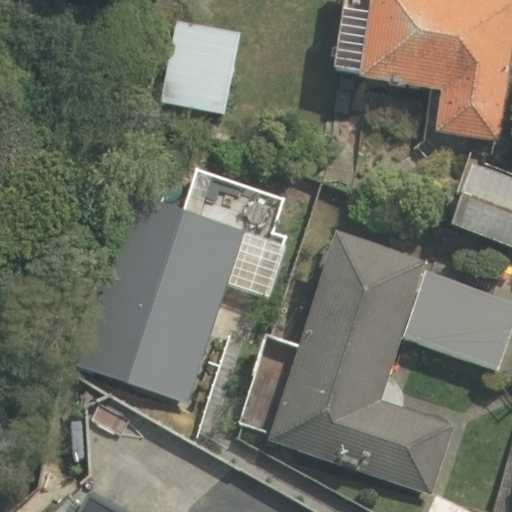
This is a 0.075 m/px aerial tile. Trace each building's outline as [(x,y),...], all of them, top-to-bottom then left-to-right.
[(511,0),(347,0),(339,69),(360,72),(446,82),(439,138),(511,146),(511,0)] [(248,35),(180,21),(163,100),(232,114),(248,35)] [(511,174),(475,160),(450,227),(511,250),(511,174)] [(185,405),(244,230),(125,191),(66,365),(185,405)] [(443,491),(466,421),(392,397),(412,338),(511,371),(511,290),(509,290),(339,233),(272,434),(443,491)] [(472,511),(441,495),(431,511),(472,511)]
